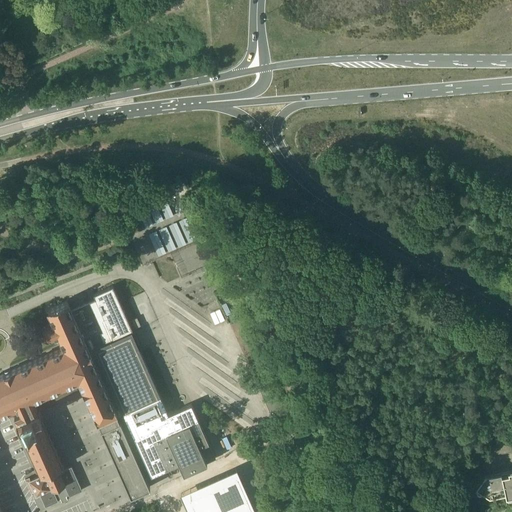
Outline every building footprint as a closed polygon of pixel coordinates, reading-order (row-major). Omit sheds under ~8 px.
[(0,511),(4,511),(0,502),(0,415),(19,406),(20,409),(23,407),(24,411),(18,414),(20,419),(24,428),(27,435),(25,436),(26,437),(27,436),(31,443),(29,444),(31,444),(34,451),(32,451),(33,452),(35,452),(38,458),(36,459),(37,460),(38,459),(41,466),(40,467),(40,468),(42,467),(45,474),(43,475),(34,480),(31,481),(30,477),(25,479),(31,492),(34,491),(36,496),(40,494),(46,506),(58,501),(58,500),(60,499),(62,502),(69,499),(67,496),(69,495),(70,496),(83,490),(71,464),(63,468),(62,466),(63,466),(65,465),(64,464),(63,465),(60,458),(61,457),(61,456),(59,457),(56,450),(58,449),(57,448),(56,449),(52,442),(54,442),(54,441),(52,441),(49,435),(50,434),(50,433),(48,434),(45,427),(47,426),(46,425),(45,426),(42,419),(38,410),(37,408),(44,405),(45,406),(51,403),(83,388),(84,388),(98,421),(132,495),(151,486),(145,474),(151,471),(152,474),(180,462),(185,472),(217,458),(209,442),(210,442),(192,403),(169,413),(140,350),(142,349),(135,333),(133,334),(132,332),(133,331),(113,286),(94,294),(96,299),(71,310),(67,301),(48,309),(55,325),(43,330),(43,332),(44,336),(47,337),(55,333),(57,336),(59,335),(64,347),(10,371),(0,375),(0,511)] [(136,328),(141,325),(137,317),(132,319),(136,328)] [(283,407),(274,387),(261,393),(270,412),(281,407),(283,407)] [(489,456),(511,450),(511,437),(487,443),(489,456)] [(511,469),(485,475),(476,489),(489,497),(505,494),(506,497),(511,495),(511,469)] [(254,511),(238,476),(191,497),(198,511),(254,511)]
